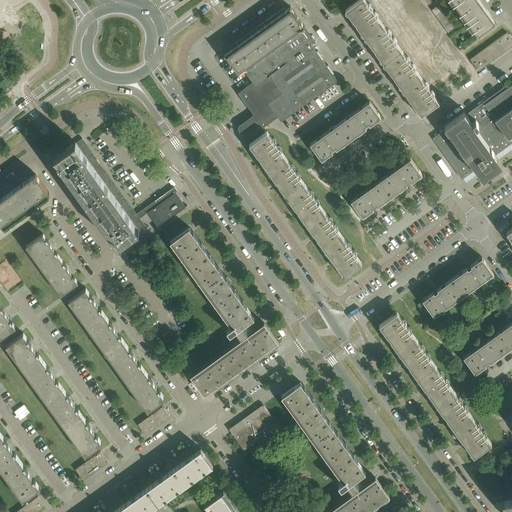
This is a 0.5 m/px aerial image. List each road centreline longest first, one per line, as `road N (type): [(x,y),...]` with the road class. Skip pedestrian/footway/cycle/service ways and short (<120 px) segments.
road 1 (tertiary): [(335,327),(203,138)]
road 2 (tertiary): [(187,161),(314,339)]
road 3 (residential): [(135,465),(15,295)]
road 4 (residential): [(481,511),(376,363),(357,361)]
road 5 (unclassified): [(203,138),(230,116),(233,96),(204,55),(206,44),(267,0)]
road 6 (tertiary): [(466,511),(357,361)]
road 7 (residential): [(199,419),(95,274)]
road 8 (residential): [(335,327),(478,227)]
road 9 (residential): [(410,133),(307,0)]
road 10 (residential): [(347,385),(346,405),(409,495),(432,500)]
road 11 (tertiary): [(347,385),(432,500)]
road 12 (residential): [(199,419),(314,339)]
road 13 (residential): [(72,510),(0,407)]
road 14 (residential): [(410,133),(511,61)]
